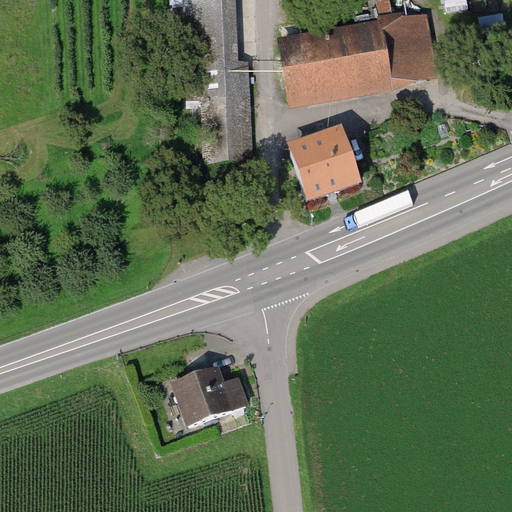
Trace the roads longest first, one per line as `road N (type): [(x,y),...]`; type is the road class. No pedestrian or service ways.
road 1 (primary): [(0,371),(267,279)]
road 2 (unclassified): [(260,0),(267,279)]
road 3 (primary): [(267,279),(511,180)]
road 4 (residential): [(293,511),(267,279)]
